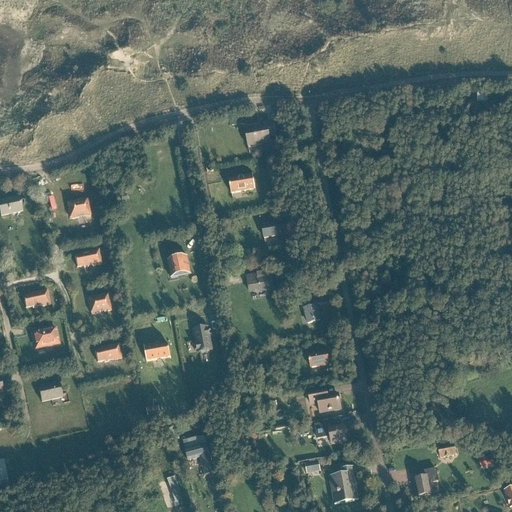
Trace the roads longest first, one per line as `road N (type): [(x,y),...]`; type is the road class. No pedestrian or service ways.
road 1 (track): [(0,176),(55,168),(138,131),(227,107),(511,81)]
road 2 (unclassified): [(390,511),(308,99)]
road 3 (residential): [(157,320),(210,307),(178,119)]
